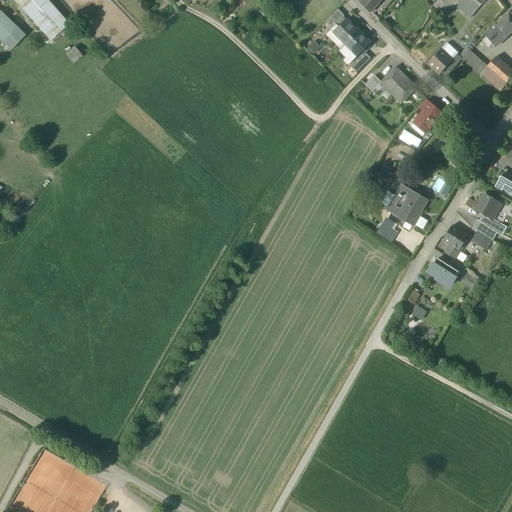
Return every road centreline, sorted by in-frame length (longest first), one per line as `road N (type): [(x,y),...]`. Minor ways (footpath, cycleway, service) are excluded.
road 1 (residential): [(489,144),(274,511)]
road 2 (track): [(106,464),(250,210),(322,122)]
road 3 (residential): [(185,511),(0,401)]
road 4 (residential): [(349,0),(489,144)]
